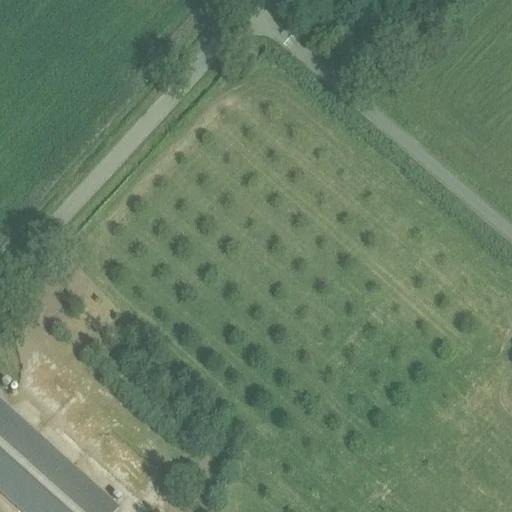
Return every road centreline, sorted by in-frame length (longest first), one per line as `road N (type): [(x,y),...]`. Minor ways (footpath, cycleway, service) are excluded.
road 1 (unclassified): [(0,292),(254,11)]
road 2 (unclassified): [(511,237),(254,11)]
